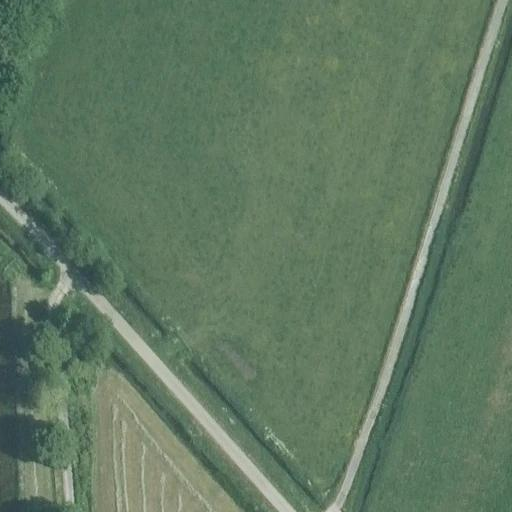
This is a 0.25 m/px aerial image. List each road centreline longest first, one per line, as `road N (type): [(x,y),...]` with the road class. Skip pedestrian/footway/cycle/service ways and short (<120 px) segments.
road 1 (unclassified): [(338,511),(503,0)]
road 2 (unclassified): [(290,511),(77,280)]
road 3 (unclassified): [(65,511),(55,312),(77,280)]
